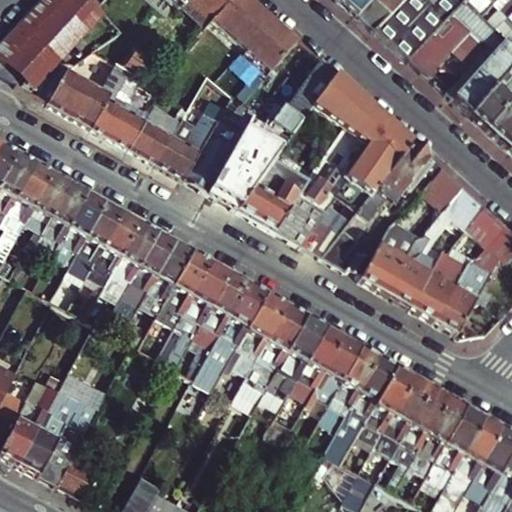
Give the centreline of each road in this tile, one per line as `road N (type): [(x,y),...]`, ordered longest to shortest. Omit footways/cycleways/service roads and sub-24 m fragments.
road 1 (residential): [(471,386),(0,119)]
road 2 (residential): [(511,198),(292,0)]
